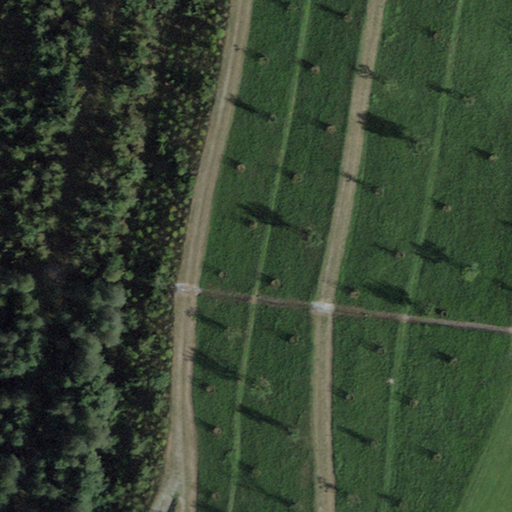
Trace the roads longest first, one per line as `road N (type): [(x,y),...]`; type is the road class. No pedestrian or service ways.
road 1 (track): [(327,511),(324,317),(381,0)]
road 2 (track): [(242,0),(191,291),(188,511)]
